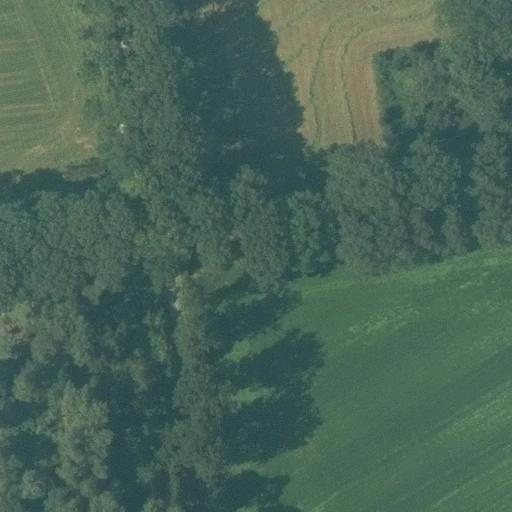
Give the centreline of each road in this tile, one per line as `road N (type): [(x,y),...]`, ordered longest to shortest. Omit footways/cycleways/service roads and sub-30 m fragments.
road 1 (unclassified): [(0,255),(511,177)]
road 2 (track): [(168,231),(132,52),(107,0)]
